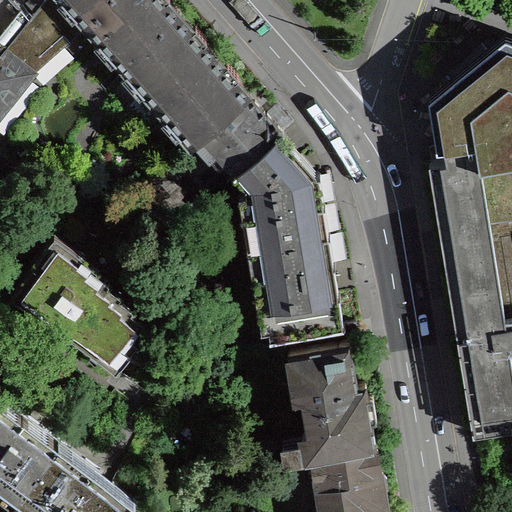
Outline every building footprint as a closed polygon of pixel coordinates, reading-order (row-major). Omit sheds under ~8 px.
[(85,18),(193,140),(195,138),(248,91),(249,91),(235,75),(239,72),(228,59),(224,62),(204,39),(207,35),(196,22),(192,26),(169,0),(45,0),(35,0),(29,5),(36,12),(6,50),(28,67),(60,39),(66,46),(77,36),(71,29),(85,18)] [(511,32),(505,30),(472,57),(428,93),(437,144),(444,143),(446,156),(429,159),(458,334),(473,430),(511,423),(511,32)] [(6,50),(1,57),(0,58),(0,111),(32,72),(31,70),(28,67),(6,50)] [(218,148),(235,168),(281,129),(282,128),(248,91),(195,138),(211,155),(218,148)] [(281,129),(236,169),(234,170),(245,182),(270,333),(304,328),(344,321),(331,241),(319,169),(317,170),(300,151),(281,129)] [(67,332),(116,368),(131,348),(143,357),(152,346),(134,332),(141,323),(147,328),(152,322),(98,263),(79,246),(54,229),(33,260),(34,260),(12,290),(67,332)] [(302,433),(305,452),(376,440),(371,415),(376,415),(372,390),(367,391),(365,378),(357,380),(350,337),(359,336),(357,319),(344,321),(304,328),(307,343),(288,346),(295,392),(304,391),(307,412),(306,412),(308,425),(302,433)] [(67,332),(14,404),(134,493),(135,493),(166,432),(171,434),(174,430),(169,427),(176,412),(116,368),(67,332)] [(0,393),(0,486),(34,511),(125,511),(134,493),(14,404),(0,393)] [(380,470),(376,441),(305,452),(308,469),(316,475),(318,474),(324,508),(316,509),(316,511),(386,511),(384,491),(388,485),(386,475),(380,470)] [(140,511),(146,506),(134,495),(125,511),(140,511)]
